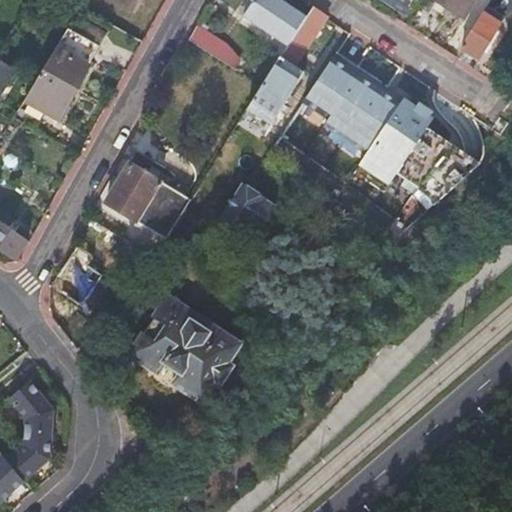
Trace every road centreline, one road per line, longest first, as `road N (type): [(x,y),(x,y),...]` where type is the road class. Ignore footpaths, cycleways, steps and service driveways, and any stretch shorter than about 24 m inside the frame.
road 1 (residential): [(184,0),(10,303)]
road 2 (residential): [(10,303),(88,393),(100,426),(98,462),(54,511)]
road 3 (primary): [(511,365),(344,511)]
road 4 (residential): [(474,96),(345,0)]
